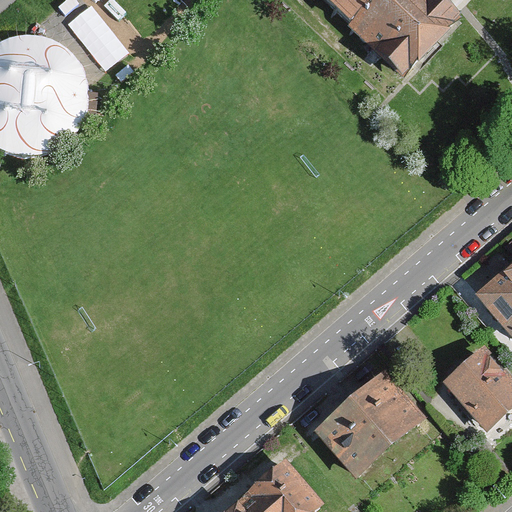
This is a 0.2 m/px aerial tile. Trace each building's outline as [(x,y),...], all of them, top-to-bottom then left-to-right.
[(320,0),(406,85),(465,25),(444,5),(448,0),(320,0)] [(511,270),(476,301),(511,343),(511,270)] [(511,386),(484,354),(443,391),(475,426),(487,440),(511,417),(511,386)] [(416,417),(384,381),(318,437),(357,483),(424,427),(416,417)] [(321,511),(287,470),(254,498),(236,511),(321,511)]
